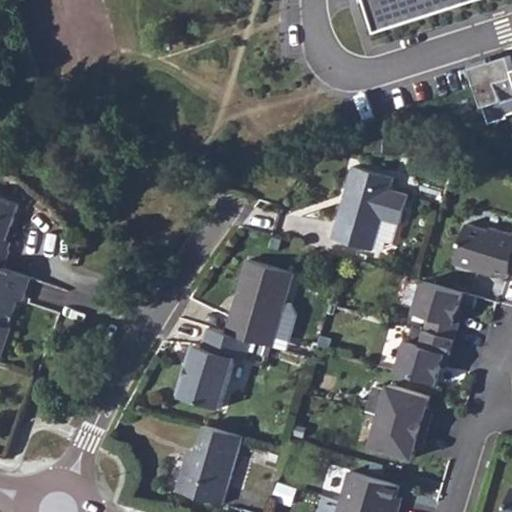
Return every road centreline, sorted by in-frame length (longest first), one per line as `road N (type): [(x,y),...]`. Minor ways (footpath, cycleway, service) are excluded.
road 1 (residential): [(68,483),(99,412),(224,216)]
road 2 (residential): [(511,30),(354,75),(325,60),(310,0)]
